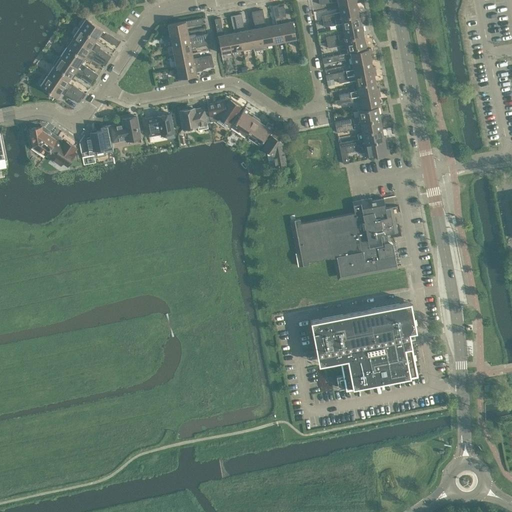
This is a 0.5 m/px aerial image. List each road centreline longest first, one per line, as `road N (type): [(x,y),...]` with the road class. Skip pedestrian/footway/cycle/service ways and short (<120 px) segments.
road 1 (tertiary): [(466,461),(458,331),(396,0)]
road 2 (residential): [(105,84),(139,100),(230,82),(278,110),(324,106),(304,0)]
road 3 (residential): [(105,84),(152,14),(203,0)]
road 4 (residential): [(0,116),(40,107),(74,125),(105,84)]
